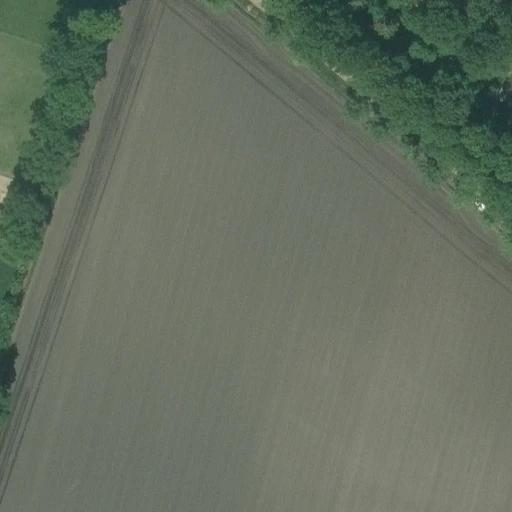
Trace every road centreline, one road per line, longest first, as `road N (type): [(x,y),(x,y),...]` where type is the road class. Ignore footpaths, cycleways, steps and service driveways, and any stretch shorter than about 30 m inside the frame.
road 1 (track): [(264,0),(426,125),(511,206)]
road 2 (track): [(426,125),(508,0)]
